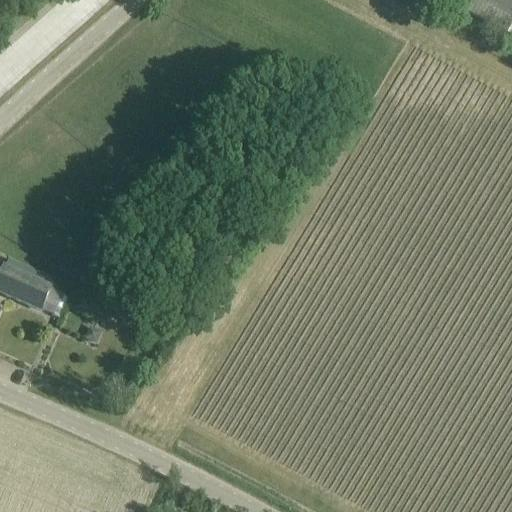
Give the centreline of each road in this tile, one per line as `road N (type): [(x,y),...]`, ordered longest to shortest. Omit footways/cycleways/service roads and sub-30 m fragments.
road 1 (unclassified): [(245,511),(0,397)]
road 2 (tertiary): [(0,128),(135,0)]
